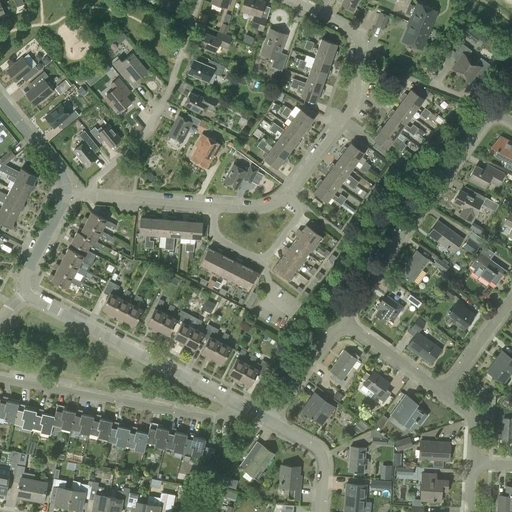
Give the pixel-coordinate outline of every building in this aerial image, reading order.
[(262,30),(266,19),(260,17),(265,2),(258,0),(244,0),(241,11),(255,15),(251,26),(262,30)] [(343,0),(341,4),(353,10),(358,0),(343,0)] [(410,22),(429,30),(437,11),(417,3),(410,22)] [(383,28),(388,15),(380,12),(375,25),(383,28)] [(225,34),(229,25),(222,22),(219,31),(225,34)] [(422,48),(429,30),(410,22),(402,41),(422,48)] [(282,47),(286,35),(270,29),(261,54),(274,59),(271,67),(282,71),(288,55),(278,52),(280,47),(282,47)] [(122,32),(115,39),(120,44),(127,37),(123,32),(122,32)] [(227,48),(231,37),(218,32),(216,37),(203,32),(198,44),(215,52),(218,45),(227,48)] [(252,42),(253,36),(242,33),(240,39),(252,42)] [(318,48),(336,55),(337,51),(335,50),(337,44),(322,38),(318,48)] [(461,74),(472,60),(467,56),(472,50),(462,43),(453,54),(459,58),(452,67),(461,74)] [(335,59),(336,55),(318,48),(314,58),(330,64),(332,58),(335,59)] [(143,58),(137,51),(122,63),(119,59),(113,63),(124,76),(129,72),(135,79),(146,70),(145,69),(148,66),(142,59),(143,58)] [(472,60),(461,74),(470,81),(477,71),(483,76),(491,65),(481,57),(476,63),(472,60)] [(31,68),(22,58),(7,70),(16,81),(26,73),(29,78),(39,71),(35,65),(31,68)] [(328,69),(330,64),(314,58),(311,68),(329,74),(331,71),(328,69)] [(208,66),(194,59),(188,73),(208,82),(212,72),(220,75),(224,66),(211,60),(208,66)] [(106,63),(101,67),(106,73),(111,69),(106,63)] [(328,78),(329,74),(311,68),(308,77),(323,83),(325,77),(328,78)] [(42,100),(53,91),(44,80),(48,76),(44,71),(35,79),(38,84),(26,94),(35,105),(42,99),(42,100)] [(91,75),(85,80),(90,86),(96,81),(91,75)] [(292,82),(298,85),(304,87),(322,93),(324,90),(321,88),(323,83),(308,77),(306,83),(293,78),(292,82)] [(119,111),(130,102),(123,93),(128,90),(119,79),(111,85),(114,89),(106,96),(110,100),(108,101),(113,107),(114,105),(119,111)] [(65,80),(60,84),(65,90),(70,86),(65,80)] [(86,91),(82,87),(77,91),(81,96),(86,91)] [(321,97),(322,93),(304,87),(301,97),(316,102),(318,96),(321,97)] [(404,93),(402,96),(418,107),(424,99),(411,89),(407,94),(404,93)] [(203,99),(190,93),(184,105),(203,115),(206,107),(212,110),(218,100),(206,93),(203,99)] [(402,101),(398,106),(411,116),(418,107),(402,96),(399,99),(402,101)] [(69,115),(60,104),(45,117),(54,128),(64,120),(68,124),(79,115),(75,110),(69,115)] [(392,109),(390,112),(405,124),(411,116),(398,106),(395,111),(392,109)] [(425,108),(422,111),(428,115),(432,118),(435,115),(431,112),(425,108)] [(294,117),(310,129),(312,126),(310,124),(314,119),(301,109),(294,117)] [(425,119),(428,115),(422,111),(420,115),(425,119)] [(390,117),(386,122),(399,132),(403,127),(413,135),(416,132),(410,127),(405,124),(390,112),(387,115),(390,117)] [(200,120),(188,114),(185,119),(178,116),(168,135),(182,142),(192,123),(198,126),(200,120)] [(308,132),(310,129),(294,117),(288,126),(301,135),(305,130),(308,132)] [(202,131),(206,123),(201,121),(197,129),(202,131)] [(380,125),(377,128),(404,148),(406,145),(396,137),(399,132),(386,122),(382,127),(380,125)] [(301,135),(288,126),(284,131),(274,123),(272,126),(277,130),(282,134),(298,145),(300,142),(298,140),(301,135)] [(120,139),(108,125),(103,129),(101,126),(97,129),(95,126),(90,131),(97,140),(102,136),(111,147),(120,139)] [(378,133),(374,139),(387,149),(390,144),(401,152),(404,148),(377,128),(375,132),(378,133)] [(86,166),(97,157),(89,147),(94,143),(84,130),(79,135),(85,142),(74,151),(86,166)] [(215,156),(221,145),(202,134),(195,145),(198,147),(191,159),(206,168),(213,156),(215,156)] [(295,149),(298,145),(282,134),(276,142),(289,152),(293,147),(295,149)] [(511,145),(499,138),(491,148),(509,157),(504,166),(511,170),(511,145)] [(270,150),(265,147),(259,142),(257,146),(267,153),(264,158),(277,168),(281,163),(283,165),(286,162),(270,150)] [(285,157),(289,152),(276,142),(270,150),(286,162),(288,159),(285,157)] [(342,149),(358,161),(364,152),(351,143),(347,148),(344,146),(342,149)] [(0,158),(5,164),(15,156),(10,149),(0,157),(0,158)] [(351,169),(358,161),(342,149),(339,152),(342,154),(338,159),(351,169)] [(345,177),(351,169),(338,159),(335,164),(332,162),(330,165),(345,177)] [(247,171),(234,164),(223,181),(237,189),(243,178),(251,182),(258,169),(251,165),(247,171)] [(339,185),(345,177),(330,165),(327,169),(330,171),(326,176),(339,185)] [(499,185),(505,174),(487,165),(484,170),(475,166),(468,179),(485,188),(489,180),(499,185)] [(9,175),(34,188),(35,186),(34,182),(37,176),(21,168),(18,174),(11,171),(9,175)] [(151,181),(155,177),(149,171),(145,175),(151,181)] [(33,190),(34,188),(9,175),(7,179),(14,182),(10,189),(26,197),(29,190),(33,190)] [(333,193),(339,185),(326,176),(322,181),(320,179),(317,182),(333,193)] [(353,189),(358,182),(353,178),(348,184),(353,189)] [(338,197),(333,193),(317,182),(315,185),(318,187),(314,192),(327,202),(330,197),(341,205),(344,202),(338,197)] [(23,202),(26,197),(10,189),(7,195),(0,191),(0,196),(23,208),(24,206),(23,202)] [(475,214),(481,202),(460,190),(453,202),(464,208),(460,215),(471,220),(474,213),(475,214)] [(0,196),(0,200),(3,202),(0,208),(0,209),(15,217),(19,211),(23,210),(23,208),(0,196)] [(495,211),(498,204),(489,199),(486,197),(482,204),(495,211)] [(346,210),(349,206),(344,202),(341,205),(341,206),(346,210)] [(13,223),(15,217),(0,209),(0,221),(13,229),(14,227),(13,223)] [(82,221),(85,222),(101,231),(104,225),(113,229),(116,225),(91,212),(88,218),(85,217),(84,219),(83,218),(82,221)] [(150,234),(152,215),(148,214),(147,218),(141,217),(139,233),(145,234),(144,247),(149,247),(149,240),(149,234),(150,234)] [(160,235),(161,219),(155,218),(156,215),(152,215),(150,234),(160,235)] [(169,249),(171,216),(168,216),(167,219),(161,219),(160,235),(166,236),(165,249),(169,249)] [(180,237),(182,221),(176,220),(176,217),(171,216),(169,249),(173,249),(174,236),(180,237)] [(191,238),(192,218),(188,218),(188,221),(182,221),(180,237),(191,238)] [(192,218),(191,238),(201,238),(202,222),(196,222),(196,218),(192,218)] [(453,252),(463,239),(438,221),(429,234),(439,242),(440,241),(443,243),(442,244),(453,252)] [(110,235),(101,231),(85,222),(82,228),(80,227),(79,230),(78,229),(76,231),(96,241),(99,235),(108,240),(110,235)] [(300,233),(315,245),(322,237),(306,225),(300,233)] [(101,244),(96,241),(76,231),(73,237),(71,236),(70,239),(69,238),(68,240),(84,249),(87,250),(90,244),(93,246),(99,249),(101,244)] [(308,254),(315,245),(300,233),(293,243),(308,254)] [(479,246),(470,240),(465,247),(474,254),(479,246)] [(302,263),(308,254),(293,243),(287,251),(302,263)] [(499,268),(496,266),(497,264),(490,259),(494,253),(485,246),(470,265),(474,268),(472,272),(478,277),(479,275),(489,283),(490,281),(495,285),(506,270),(501,266),(499,268)] [(87,250),(84,249),(81,254),(68,248),(65,254),(63,253),(61,255),(60,255),(59,257),(62,258),(78,267),(82,261),(90,265),(96,255),(87,250)] [(209,270),(218,252),(209,248),(199,265),(209,270)] [(295,273),(302,263),(287,251),(279,261),(295,273)] [(413,282),(429,259),(416,251),(408,263),(409,263),(406,267),(405,266),(400,273),(413,282)] [(218,275),(227,257),(218,252),(209,270),(218,275)] [(229,280),(238,263),(227,257),(218,275),(229,280)] [(55,265),(54,267),(57,269),(73,277),(76,271),(85,276),(87,271),(78,267),(62,258),(59,264),(57,263),(56,266),(55,265)] [(445,272),(449,266),(437,258),(433,264),(445,272)] [(289,280),(295,273),(279,261),(272,270),(281,277),(282,275),(289,280)] [(239,286),(248,268),(238,263),(229,280),(239,286)] [(248,268),(239,286),(248,290),(252,282),(254,283),(259,273),(248,268)] [(73,277),(57,269),(54,275),(51,274),(50,276),(49,276),(48,278),(67,288),(70,282),(80,287),(82,283),(82,282),(73,277)] [(212,289),(216,281),(210,279),(207,287),(212,289)] [(113,314),(121,298),(115,295),(119,286),(110,281),(103,292),(109,295),(102,308),(108,312),(107,314),(109,315),(109,316),(111,317),(113,314)] [(451,298),(457,290),(449,284),(442,292),(451,298)] [(123,320),(132,304),(126,301),(130,291),(125,289),(121,298),(113,314),(119,317),(118,319),(120,321),(119,322),(122,323),(123,320)] [(410,293),(406,299),(418,308),(422,302),(410,293)] [(132,304),(123,320),(129,323),(128,325),(131,326),(130,327),(132,328),(142,309),(137,306),(141,297),(136,294),(132,304)] [(403,307),(387,296),(384,300),(382,298),(375,307),(379,310),(375,315),(385,322),(388,317),(393,320),(403,307)] [(156,333),(157,329),(165,313),(160,310),(164,301),(159,299),(155,308),(147,324),(153,327),(152,329),(154,330),(153,331),(156,333)] [(463,330),(475,315),(463,306),(464,305),(459,301),(449,314),(455,318),(452,321),(463,330)] [(176,319),(170,316),(175,307),(170,304),(165,313),(157,329),(163,332),(162,335),(165,336),(164,337),(166,338),(175,322),(176,319)] [(193,327),(192,327),(187,324),(191,315),(181,310),(176,319),(175,322),(180,324),(174,338),(180,341),(179,343),(181,344),(181,346),(183,347),(185,343),(193,327)] [(204,333),(203,333),(197,330),(202,321),(197,318),(192,327),(193,327),(185,343),(191,347),(189,349),(192,350),(191,351),(194,352),(202,336),(204,333)] [(430,363),(441,349),(418,332),(425,323),(419,318),(409,331),(415,336),(407,346),(418,354),(419,353),(423,356),(422,357),(430,363)] [(220,341),(214,338),(219,329),(208,324),(203,333),(204,333),(202,336),(208,338),(201,352),(207,355),(206,357),(208,358),(208,359),(210,361),(212,357),(220,341)] [(220,341),(212,357),(218,361),(217,363),(219,364),(218,365),(221,366),(231,347),(224,344),(229,335),(224,333),(220,341)] [(239,380),(247,363),(241,360),(246,351),(241,349),(228,374),(235,377),(233,379),(236,381),(235,382),(237,383),(239,380)] [(351,355),(345,350),(340,356),(341,357),(339,360),(338,359),(330,370),(333,373),(330,378),(341,386),(345,381),(343,379),(357,359),(359,356),(353,352),(351,355)] [(511,355),(511,357),(502,351),(487,371),(504,383),(511,371),(511,355)] [(247,363),(239,380),(245,383),(244,385),(246,386),(246,387),(248,388),(257,372),(262,375),(268,363),(262,360),(258,369),(252,366),(257,357),(252,354),(247,363)] [(375,391),(373,394),(384,402),(391,392),(386,389),(385,390),(384,389),(388,384),(388,382),(383,378),(373,371),(364,383),(360,389),(365,393),(370,387),(375,391)] [(334,407),(314,392),(301,410),(318,422),(323,416),(326,418),(334,407)] [(420,424),(427,415),(412,404),(414,401),(405,394),(391,414),(409,427),(415,420),(420,424)] [(14,422),(18,403),(7,400),(7,397),(0,395),(0,397),(0,398),(0,399),(0,416),(4,417),(4,419),(14,421),(14,422)] [(36,411),(24,408),(25,405),(18,403),(14,422),(14,421),(13,422),(22,425),(22,427),(32,429),(32,427),(36,411)] [(75,412),(63,409),(64,406),(57,404),(54,415),(54,416),(50,433),(50,434),(55,435),(56,430),(59,431),(61,430),(61,428),(71,430),(71,428),(75,412)] [(54,416),(54,415),(43,413),(44,410),(37,408),(36,411),(32,427),(40,429),(40,431),(50,434),(50,433),(54,416)] [(93,416),(82,413),(83,410),(76,409),(75,412),(71,428),(80,430),(79,432),(89,435),(90,433),(89,433),(93,416)] [(107,439),(112,421),(101,418),(102,415),(94,413),(93,416),(89,433),(90,433),(98,435),(98,437),(107,439)] [(511,418),(502,418),(501,441),(506,442),(508,440),(511,439),(511,418)] [(363,431),(368,427),(360,420),(358,423),(356,421),(355,423),(356,424),(355,425),(362,431),(363,431)] [(130,429),(129,429),(118,426),(119,423),(112,421),(107,439),(107,440),(116,443),(115,445),(125,447),(126,445),(125,445),(130,429)] [(169,430),(157,427),(158,424),(151,422),(148,433),(146,441),(155,444),(154,445),(164,448),(165,446),(169,430)] [(148,433),(136,430),(137,427),(130,426),(129,429),(130,429),(125,445),(126,445),(134,447),(134,449),(144,452),(146,441),(148,433)] [(187,434),(176,431),(177,428),(169,427),(169,430),(165,446),(173,448),(172,450),(182,453),(183,451),(187,434)] [(187,434),(183,451),(191,453),(191,455),(209,459),(210,453),(214,454),(215,449),(204,446),(206,439),(193,436),(194,433),(187,431),(187,434)] [(386,445),(387,438),(372,437),(372,444),(386,445)] [(397,451),(412,446),(410,437),(394,442),(397,451)] [(257,479),(275,454),(257,441),(238,466),(257,479)] [(434,442),(430,442),(430,441),(420,441),(419,459),(448,460),(449,442),(435,441),(434,442)] [(368,464),(368,459),(364,459),(365,448),(350,446),(348,471),(363,472),(364,464),(368,464)] [(17,465),(19,452),(11,451),(9,463),(17,465)] [(19,452),(17,465),(25,466),(27,454),(19,452)] [(300,499),(301,489),(300,489),(300,485),(297,485),(299,465),(280,464),(278,487),(288,488),(287,498),(300,499)] [(381,478),(389,479),(390,464),(381,464),(381,478)] [(0,472),(0,491),(5,492),(5,494),(9,475),(0,472)] [(447,492),(448,481),(436,481),(437,473),(423,473),(421,500),(440,501),(441,492),(447,492)] [(34,479),(30,499),(31,497),(43,499),(43,501),(48,477),(41,475),(40,481),(34,479)] [(200,486),(204,480),(200,476),(195,483),(200,486)] [(30,499),(34,479),(20,477),(17,496),(17,497),(18,494),(30,497),(30,499)] [(228,487),(231,478),(224,477),(222,485),(228,487)] [(68,506),(71,489),(64,488),(66,480),(54,478),(51,491),(57,492),(55,504),(68,506)] [(383,488),(384,480),(371,479),(371,487),(383,488)] [(71,489),(68,506),(81,509),(83,497),(89,498),(92,485),(91,485),(80,483),(80,482),(73,480),(71,489)] [(100,511),(105,511),(109,497),(102,495),(104,487),(98,486),(98,482),(92,481),(91,485),(92,485),(89,498),(95,499),(92,511),(100,511)] [(370,511),(371,502),(364,502),(366,485),(346,483),(344,511),(353,511),(370,511)] [(506,494),(499,494),(497,511),(511,511),(511,484),(510,484),(510,486),(506,486),(506,494)] [(127,505),(130,488),(124,487),(123,491),(116,490),(115,498),(109,497),(105,511),(119,511),(121,504),(127,505)] [(141,494),(138,494),(139,489),(130,487),(130,488),(127,505),(132,506),(131,511),(145,511),(147,504),(140,502),(141,494)] [(229,491),(227,499),(235,501),(237,493),(229,491)] [(147,504),(145,511),(158,511),(159,511),(163,511),(164,511),(166,504),(173,505),(175,495),(162,492),(161,498),(154,497),(153,505),(147,504)]
